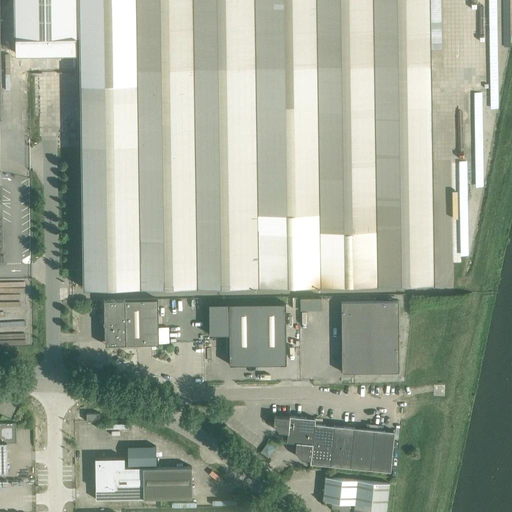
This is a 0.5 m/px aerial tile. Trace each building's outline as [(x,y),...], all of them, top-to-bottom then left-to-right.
[(78,0),(13,0),(14,36),(15,36),(15,52),(76,52),(76,35),(79,35),(78,0)] [(135,0),(78,0),(79,35),(80,83),(136,82),(136,66),(134,66),(134,63),(136,64),(136,57),(135,0)] [(431,61),(429,0),(135,0),(136,57),(136,64),(134,63),(134,66),(136,66),(431,61)] [(434,282),(431,61),(136,66),(136,82),(80,83),(83,287),(434,282)] [(158,298),(125,299),(126,344),(159,343),(158,298)] [(126,344),(125,299),(104,300),(104,319),(103,321),(103,322),(103,323),(104,324),(104,325),(105,345),(126,344)] [(398,300),(341,301),(342,372),(399,371),(398,300)] [(229,334),(229,303),(209,303),(209,334),(229,334)] [(229,303),(229,334),(229,364),(286,363),(285,303),(229,303)] [(86,421),(100,420),(100,412),(86,413),(86,421)] [(390,471),(394,431),(382,430),(382,425),(367,423),(366,428),(315,423),(315,418),(289,415),(289,417),(274,415),(273,424),(279,431),(287,432),(287,441),(296,442),(295,451),(301,458),(310,459),(310,462),(390,471)] [(0,422),(0,471),(8,471),(7,442),(10,442),(10,441),(7,441),(7,435),(16,435),(16,422),(0,422)] [(155,446),(127,446),(127,464),(155,464),(155,446)] [(124,457),(95,457),(95,467),(124,467),(124,457)] [(192,466),(142,467),(143,498),(192,497),(192,466)] [(142,467),(124,467),(95,467),(96,499),(143,498),(142,467)] [(386,511),(389,482),(325,476),(323,500),(333,501),(332,507),(334,509),(338,510),(337,511),(386,511)]
